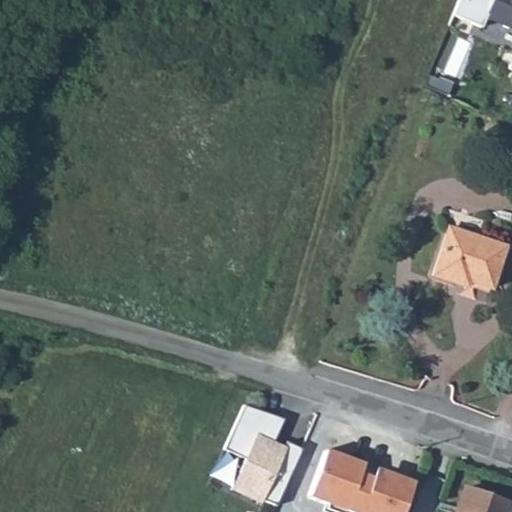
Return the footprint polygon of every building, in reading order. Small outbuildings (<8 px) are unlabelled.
[(511,0),(460,0),(453,16),(481,28),(485,19),(511,30),(511,58),(508,70),(511,71),(511,0)] [(447,226),(430,275),(465,288),(468,282),(491,290),(505,246),(447,226)] [(282,419),(241,405),(221,450),(242,459),(229,490),(257,503),(259,499),(273,506),(299,448),(284,442),(281,448),(271,443),(282,419)] [(353,460),(324,450),(307,497),(327,504),(328,500),(346,506),(344,511),(348,511),(360,511),(362,511),(402,511),(413,482),(384,471),(371,478),(359,473),(353,460)] [(464,488),(455,511),(506,511),(509,504),(464,488)] [(328,500),(327,504),(344,511),(346,506),(328,500)]
